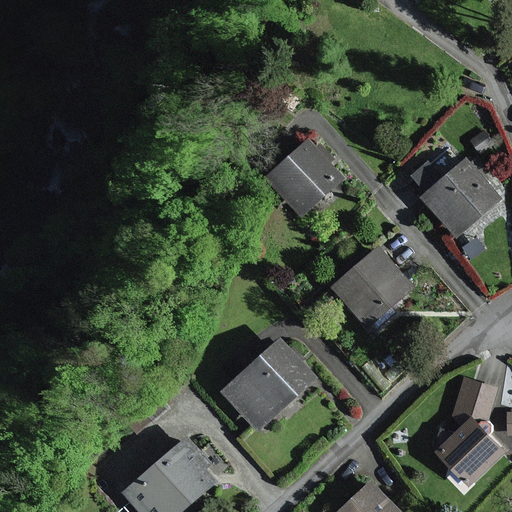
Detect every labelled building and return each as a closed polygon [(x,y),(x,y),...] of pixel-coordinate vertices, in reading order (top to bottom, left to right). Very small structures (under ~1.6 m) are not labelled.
[(337,179),(306,145),(266,181),(297,215),(337,179)] [(453,239),(499,200),(463,158),(436,181),(424,168),(414,176),(428,193),(419,200),(453,239)] [(408,289),(374,251),(332,290),(366,327),(408,289)] [(309,380),(276,344),(220,394),(254,430),(309,380)] [(504,454),(484,432),(498,387),(462,378),(451,418),(461,427),(438,447),(470,484),(504,454)] [(205,466),(182,440),(129,487),(150,511),(177,511),(210,483),(199,471),(205,466)] [(391,511),(366,486),(339,511),(391,511)]
